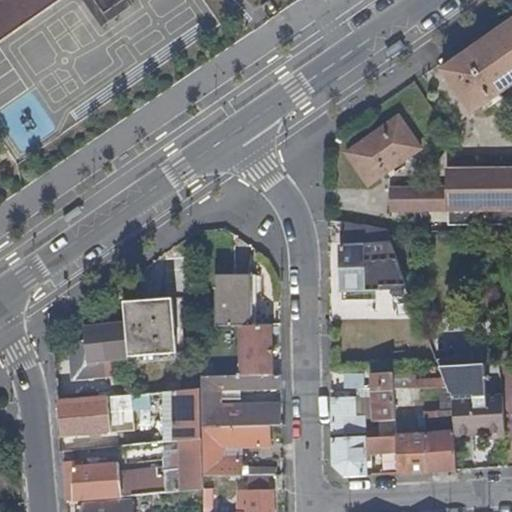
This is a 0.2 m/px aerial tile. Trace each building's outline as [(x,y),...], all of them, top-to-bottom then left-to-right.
[(0,0),(0,43),(62,0),(0,0)] [(133,6),(128,0),(125,0),(111,10),(104,0),(84,0),(103,26),(133,6)] [(511,23),(443,72),(473,115),(511,87),(511,23)] [(456,143),(467,135),(444,101),(433,108),(456,143)] [(370,186),(421,150),(399,119),(348,155),(370,186)] [(511,171),(450,172),(451,188),(451,207),(451,225),(511,225),(511,171)] [(443,207),(443,188),(423,188),(424,207),(443,207)] [(382,247),(364,247),(364,286),(405,287),(389,231),(382,231),(382,247)] [(364,286),(364,247),(341,247),(342,293),(364,293),(364,286)] [(218,327),(254,327),(254,277),(218,277),(218,327)] [(181,299),(174,300),(179,353),(187,353),(181,299)] [(174,300),(125,304),(127,322),(129,342),(131,358),(179,354),(179,353),(174,300)] [(127,322),(86,325),(89,364),(131,361),(131,358),(129,342),(127,322)] [(244,377),(274,377),(273,327),(243,328),(244,377)] [(453,401),(483,399),(481,367),(470,367),(469,358),(451,359),(453,401)] [(393,390),(417,389),(416,373),(370,375),(371,391),(393,390)] [(244,377),(202,378),(202,391),(203,429),(269,428),(283,428),(283,406),(238,406),(238,412),(221,413),(221,392),(258,391),(258,392),(283,392),(282,376),(274,377),(244,377)] [(424,402),(424,388),(417,389),(393,390),(394,403),(424,402)] [(380,429),(382,476),(398,475),(397,456),(396,437),(394,403),(393,390),(371,391),(373,422),(380,422),(380,429)] [(203,429),(202,391),(168,394),(169,400),(174,400),(176,442),(181,442),(203,440),(203,429)] [(169,400),(168,394),(163,394),(164,444),(176,442),(174,400),(169,400)] [(133,397),(59,404),(63,439),(113,434),(112,413),(134,411),(133,397)] [(357,398),(332,399),(333,467),(345,478),(367,476),(366,440),(345,441),(345,436),(366,435),(366,417),(358,417),(357,398)] [(483,399),(453,401),(454,412),(455,434),(455,438),(483,436),(505,435),(503,399),(483,399)] [(269,428),(203,429),(203,440),(204,478),(242,478),(241,458),(223,459),(223,451),(270,451),(269,428)] [(404,456),(405,475),(428,473),(426,435),(426,429),(419,429),(419,436),(396,437),(397,456),(404,456)] [(455,438),(455,434),(426,435),(428,473),(457,472),(455,438)] [(74,463),(65,463),(68,503),(204,491),(204,478),(203,440),(181,442),(182,472),(178,473),(178,471),(166,472),(166,470),(121,474),(120,465),(119,465),(101,466),(100,460),(90,461),(91,467),(75,468),(74,463)] [(213,490),(204,491),(204,509),(213,509),(213,490)] [(274,511),(274,492),(247,493),(248,500),(248,511),(274,511)] [(79,511),(127,511),(127,503),(79,508),(79,511)]
